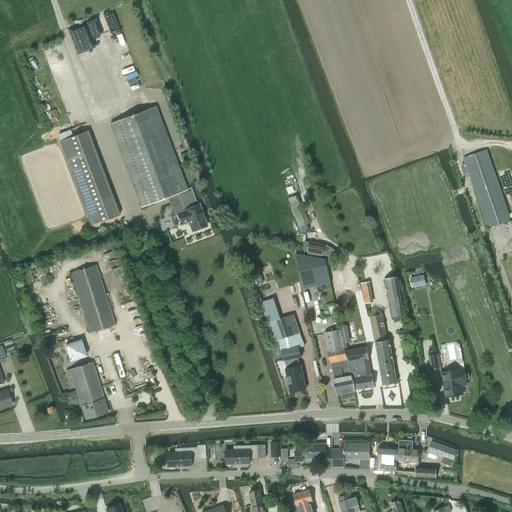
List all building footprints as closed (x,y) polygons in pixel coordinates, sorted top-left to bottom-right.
[(47,62),(53,77),(60,74),(58,70),(61,68),(57,58),(47,62)] [(75,103),(61,105),(63,122),(78,120),(75,103)] [(110,124),(142,207),(178,194),(184,211),(177,214),(181,225),(188,223),(192,232),(193,231),(195,232),(199,230),(200,229),(207,226),(199,205),(197,206),(191,188),(186,190),(155,107),(110,124)] [(88,132),(72,137),(60,142),(91,226),(119,216),(88,132)] [(487,151),(464,159),(488,229),(511,221),(487,151)] [(298,227),(308,223),(302,205),(300,205),(296,196),(288,199),(298,227)] [(309,242),(308,253),(322,255),(324,245),(309,242)] [(330,283),(325,259),(296,254),(304,289),(330,283)] [(90,333),(115,325),(95,266),(71,274),(90,333)] [(261,275),(255,277),(257,285),(263,283),(261,275)] [(409,279),(411,288),(425,286),(423,276),(409,279)] [(404,315),(397,277),(384,279),(391,318),(404,315)] [(364,303),(373,301),(368,280),(359,283),(364,303)] [(304,346),(300,334),(294,315),(268,324),(274,343),(279,341),(281,350),(283,361),(285,361),(297,358),(300,357),(299,347),(304,346)] [(382,315),(370,318),(375,343),(383,385),(397,383),(390,341),(387,341),(382,315)] [(341,330),(325,333),(325,336),(330,363),(331,363),(333,369),(337,395),(355,392),(352,378),(351,375),(351,372),(349,372),(348,366),(347,366),(344,347),(341,330)] [(410,339),(409,331),(399,332),(400,340),(410,339)] [(81,341),(65,345),(70,361),(85,356),(81,341)] [(367,348),(346,352),(348,366),(349,372),(351,372),(351,375),(355,374),(358,389),(373,386),(372,378),(371,375),(368,360),(369,359),(367,348)] [(117,353),(111,354),(117,378),(122,377),(117,353)] [(432,371),(440,370),(437,356),(429,357),(432,371)] [(299,366),(297,358),(285,361),(287,369),(285,369),(287,377),(284,378),(286,385),(288,385),(290,393),(306,389),(301,366),(299,366)] [(85,419),(108,412),(92,362),(69,369),(76,391),(66,394),(67,397),(66,398),(68,406),(71,405),(70,404),(80,401),(85,419)] [(461,374),(460,369),(438,374),(443,399),(460,395),(458,387),(464,386),(463,381),(465,380),(466,379),(465,375),(463,374),(461,374)] [(0,392),(0,383),(3,383),(0,373),(0,409),(11,405),(6,390),(0,392)] [(412,450),(413,440),(399,440),(399,449),(398,461),(419,463),(419,450),(412,450)] [(280,450),(280,442),(271,442),(271,457),(280,457),(280,460),(287,459),(287,449),(280,450)] [(451,465),(456,451),(447,448),(432,443),(431,445),(430,445),(429,449),(430,450),(429,452),(430,452),(437,455),(445,457),(443,463),(451,465)] [(321,468),(332,467),(332,444),(303,446),(303,451),(295,452),(296,460),(296,463),(297,462),(306,462),(306,460),(320,459),(321,468)] [(369,460),(369,444),(344,444),(343,450),(332,450),(332,467),(344,467),(344,460),(369,460)] [(176,449),(176,453),(168,454),(168,467),(192,466),(192,461),(200,460),(200,458),(206,458),(205,445),(198,446),(198,448),(176,449)] [(234,446),(234,451),(225,451),(226,464),(250,463),(250,459),(265,458),(265,445),(234,446)] [(396,471),(399,449),(378,447),(378,459),(376,459),(375,470),(396,471)] [(296,460),(288,460),(288,463),(288,468),(298,468),(297,462),(296,463),(296,460)] [(437,468),(418,467),(417,477),(437,478),(437,468)] [(260,490),(250,492),(253,506),(262,504),(260,490)] [(309,491),(294,495),(297,507),(299,506),(300,511),(312,511),(310,503),(312,502),(309,491)] [(358,511),(360,511),(356,498),(351,499),(349,494),(338,498),(342,511),(358,511)] [(403,511),(400,501),(390,504),(393,511),(389,511),(403,511)]
